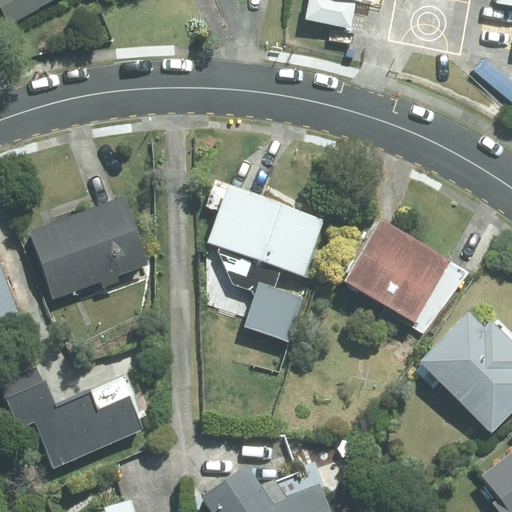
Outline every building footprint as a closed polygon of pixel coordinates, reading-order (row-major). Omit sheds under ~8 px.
[(55,0),(0,0),(0,21),(5,29),(55,0)] [(367,27),(372,0),(303,0),(301,13),(367,27)] [(511,0),(487,0),(485,15),(511,19),(511,0)] [(315,222),(217,189),(198,244),(297,277),(315,222)] [(114,198),(20,232),(45,301),(139,267),(114,198)] [(366,222),(330,284),(406,327),(441,265),(366,222)] [(297,299),(251,283),(236,328),(282,344),(297,299)] [(0,293),(0,317),(8,314),(0,293)] [(456,314),(407,365),(482,435),(511,404),(511,357),(477,324),(472,330),(456,314)] [(24,422),(46,470),(132,431),(117,398),(87,412),(79,394),(45,409),(32,379),(0,392),(0,415),(7,430),(24,422)] [(511,511),(511,447),(468,483),(491,511),(511,511)] [(322,511),(313,490),(266,510),(238,470),(193,500),(201,511),(322,511)] [(122,511),(119,503),(93,510),(93,511),(122,511)]
